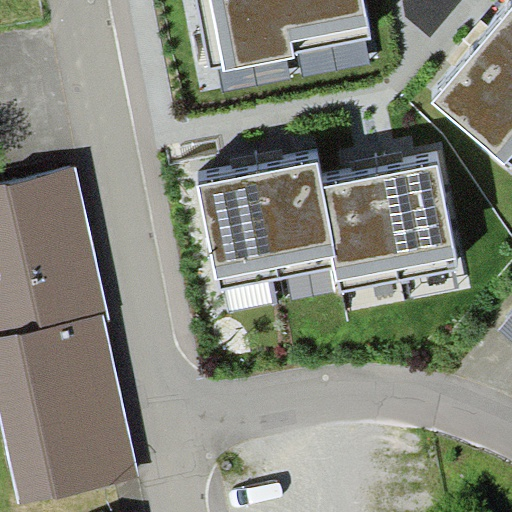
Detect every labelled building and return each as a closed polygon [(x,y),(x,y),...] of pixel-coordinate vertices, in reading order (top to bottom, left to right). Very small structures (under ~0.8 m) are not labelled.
[(197,0),(210,67),(224,64),(211,0),(197,0)] [(294,51),(292,41),(284,0),(211,0),(224,64),(226,70),(295,56),(294,51)] [(362,0),(284,0),(292,41),(367,28),(362,0)] [(511,92),(511,12),(510,10),(469,56),(511,92)] [(294,51),(369,38),(367,28),(292,41),(294,51)] [(511,92),(469,56),(433,102),(511,168),(511,92)] [(318,163),(259,174),(276,266),(333,255),(336,255),(323,187),(318,163)] [(438,165),(378,176),(397,269),(455,258),(438,165)] [(110,319),(76,166),(0,182),(0,417),(19,504),(57,495),(57,496),(140,478),(105,320),(110,319)] [(220,277),(276,266),(259,174),(199,185),(217,278),(220,277)] [(339,281),(397,269),(378,176),(323,187),(336,255),(333,255),(335,266),(339,281)] [(276,266),(278,277),(335,266),(333,255),(276,266)] [(397,269),(398,280),(457,268),(455,258),(397,269)] [(278,277),(276,266),(220,277),(222,288),(278,277)] [(398,280),(397,269),(339,281),(341,291),(398,280)] [(511,314),(499,330),(511,341),(511,314)]
